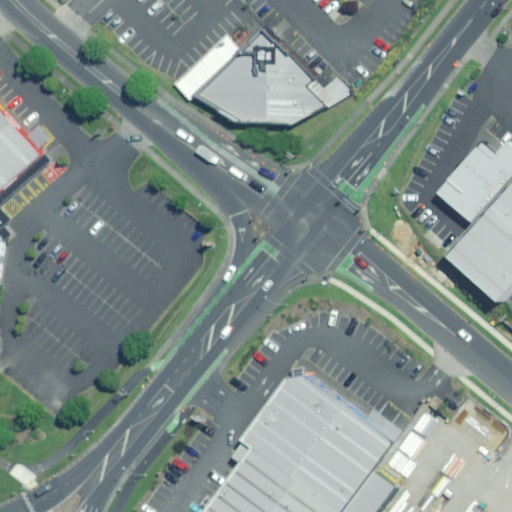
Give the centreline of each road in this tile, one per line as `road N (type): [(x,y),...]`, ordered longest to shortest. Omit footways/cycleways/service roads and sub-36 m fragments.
road 1 (tertiary): [(488,0),(308,221)]
road 2 (tertiary): [(12,0),(232,175)]
road 3 (unclassified): [(511,386),(365,256),(308,221)]
road 4 (tertiary): [(241,308),(84,484)]
road 5 (tertiary): [(241,308),(246,246),(232,175)]
